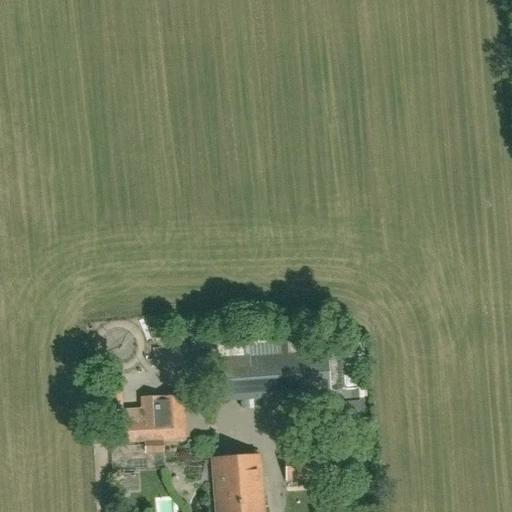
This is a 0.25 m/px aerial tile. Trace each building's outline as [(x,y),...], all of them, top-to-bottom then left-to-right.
[(241,337),(212,340),(214,360),(243,356),(241,337)] [(327,353),(211,362),(214,402),(330,393),(327,353)] [(113,415),(113,402),(113,400),(100,401),(102,427),(92,428),(93,447),(103,446),(144,444),(144,455),(163,454),(163,443),(185,442),(182,397),(160,398),(162,412),(113,415)] [(285,481),(319,479),(317,452),(284,454),(285,481)] [(211,458),(215,511),(264,511),(260,455),(211,458)]
